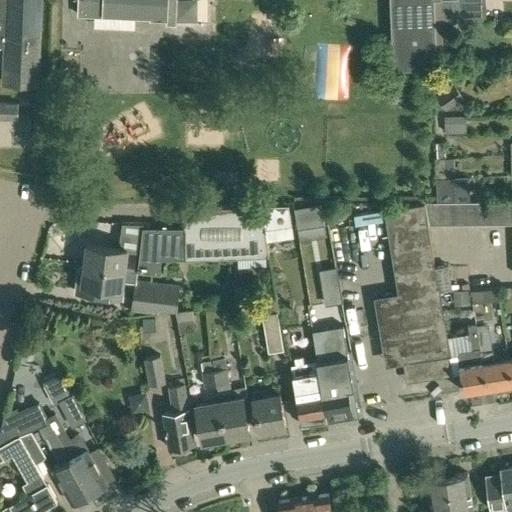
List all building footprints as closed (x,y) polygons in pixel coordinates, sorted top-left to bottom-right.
[(0,0),(0,45),(5,45),(5,48),(4,48),(6,48),(5,59),(5,60),(5,69),(4,69),(4,70),(5,70),(4,81),(3,81),(3,82),(38,84),(38,82),(37,82),(37,72),(37,71),(37,62),(38,62),(38,60),(37,60),(38,50),(39,50),(40,37),(39,36),(39,26),(39,25),(39,19),(39,16),(40,16),(40,14),(39,14),(40,4),(41,4),(41,0),(0,0)] [(78,0),(78,16),(95,16),(135,18),(166,20),(166,24),(175,25),(175,22),(176,0),(78,0)] [(389,0),(390,18),(434,18),(433,0),(389,0)] [(459,0),(460,22),(485,21),(484,0),(459,0)] [(434,18),(390,18),(392,68),(436,66),(434,18)] [(455,85),(437,97),(445,110),(464,97),(455,85)] [(16,103),(0,102),(0,117),(15,118),(16,103)] [(466,115),(444,116),(445,133),(466,132),(466,115)] [(437,142),(437,158),(445,158),(445,142),(437,142)] [(469,178),(453,178),(437,178),(437,202),(440,202),(452,202),(463,202),(469,202),(469,178)] [(511,224),(511,201),(500,202),(500,225),(511,224)] [(424,202),(385,209),(398,293),(410,376),(439,371),(440,376),(453,374),(450,356),(447,336),(439,290),(435,267),(428,225),(424,202)] [(428,225),(440,225),(440,202),(437,202),(429,202),(428,225)] [(440,225),(452,225),(452,202),(440,202),(440,225)] [(452,202),(452,225),(463,225),(463,202),(452,202)] [(475,202),(469,202),(463,202),(463,225),(476,225),(475,202)] [(475,202),(476,225),(488,225),(487,202),(475,202)] [(488,225),(500,225),(500,202),(487,202),(488,225)] [(295,207),(298,228),(325,224),(322,203),(295,207)] [(87,244),(85,263),(127,268),(138,269),(159,272),(160,261),(161,258),(238,255),(266,254),(268,254),(259,204),(184,205),(185,226),(144,227),(144,223),(122,223),(118,248),(87,244)] [(288,205),(261,206),(261,208),(264,223),(265,229),(267,240),(293,236),(291,224),(288,205)] [(78,269),(77,277),(79,280),(82,282),(82,283),(81,294),(123,299),(125,281),(127,268),(85,263),(85,265),(81,266),(78,269)] [(327,304),(341,301),(337,278),(335,267),(321,270),(327,304)] [(176,287),(136,283),(133,310),(155,313),(155,309),(174,312),(176,287)] [(452,288),(450,289),(450,291),(453,291),(454,306),(471,304),(469,290),(469,283),(462,284),(462,290),(458,291),(458,285),(452,285),(452,288)] [(277,300),(269,301),(271,312),(262,314),(268,352),(283,350),(277,313),(279,313),(277,300)] [(231,306),(222,306),(223,319),(232,319),(231,306)] [(192,309),(180,311),(182,323),(194,321),(192,309)] [(155,318),(142,318),(144,331),(156,330),(155,318)] [(343,325),(311,330),(317,360),(319,372),(327,419),(342,416),(358,413),(343,325)] [(463,391),(487,388),(483,362),(479,339),(477,325),(468,326),(470,341),(469,341),(471,350),(456,353),(459,366),(463,391)] [(511,379),(508,358),(506,358),(494,360),(493,350),(490,350),(487,338),(479,339),(483,362),(487,388),(495,386),(496,392),(511,390),(511,384),(511,383),(511,379)] [(162,356),(146,359),(151,386),(167,383),(162,356)] [(219,399),(226,437),(249,432),(243,395),(233,397),(225,356),(213,359),(217,384),(220,399),(219,399)] [(296,364),(292,364),(302,423),(327,419),(319,372),(317,360),(304,362),(303,357),(295,358),(296,364)] [(217,384),(213,359),(201,361),(206,386),(217,384)] [(163,412),(167,439),(168,447),(195,442),(194,442),(193,434),(184,382),(169,385),(173,410),(163,412)] [(274,428),(286,426),(279,390),(267,392),(266,388),(253,390),(254,395),(251,395),(258,431),(261,430),(261,431),(262,433),(264,434),(273,433),(274,431),(274,428)] [(73,426),(85,420),(72,395),(61,401),(73,426)] [(202,441),(226,437),(219,399),(196,403),(202,441)] [(38,402),(20,410),(32,432),(40,429),(44,427),(50,424),(46,417),(38,402)] [(54,413),(46,417),(50,424),(58,438),(89,493),(107,483),(89,452),(87,448),(79,434),(70,439),(68,437),(54,413)] [(50,424),(44,427),(54,445),(50,447),(60,465),(53,469),(68,496),(72,503),(89,493),(58,438),(50,424)] [(0,445),(0,461),(12,454),(27,481),(22,484),(28,494),(10,504),(10,505),(13,511),(37,511),(57,501),(47,484),(37,464),(47,458),(32,432),(9,441),(0,445)] [(511,511),(511,466),(501,468),(502,472),(486,475),(492,509),(507,506),(507,511),(511,511)] [(473,511),(467,472),(446,476),(451,511),(473,511)] [(431,511),(451,511),(446,476),(426,479),(427,486),(431,511)] [(303,496),(305,511),(331,511),(329,493),(304,497),(304,496),(303,496)] [(305,511),(303,496),(278,500),(280,511),(305,511)]
